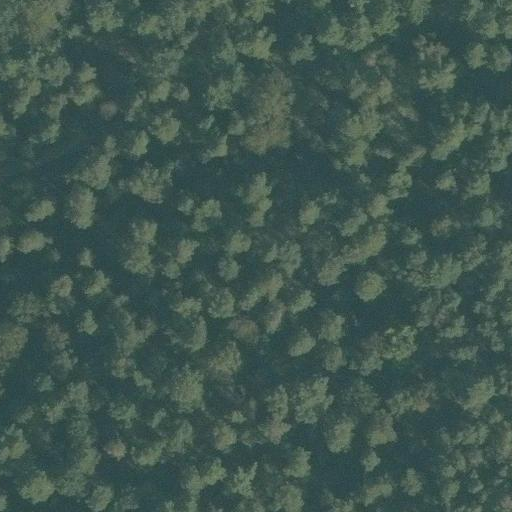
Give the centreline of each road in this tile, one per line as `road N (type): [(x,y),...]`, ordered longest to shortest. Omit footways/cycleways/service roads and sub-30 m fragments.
road 1 (track): [(434,511),(412,19)]
road 2 (track): [(0,173),(459,0)]
